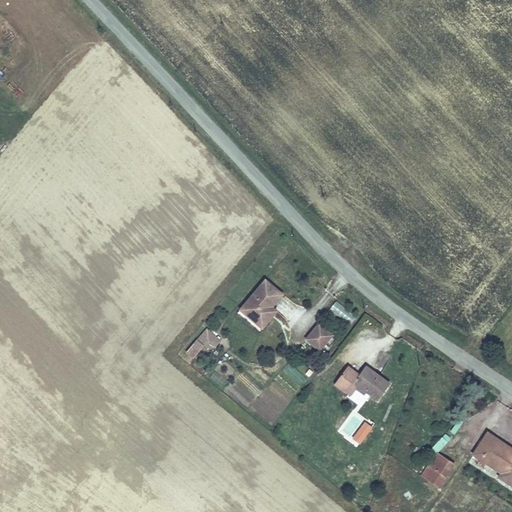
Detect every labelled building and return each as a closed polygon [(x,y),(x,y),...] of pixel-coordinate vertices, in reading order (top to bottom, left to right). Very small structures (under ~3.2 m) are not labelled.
[(273,310),(284,298),(267,282),(241,312),(258,327),(265,319),(273,310)] [(270,323),(278,314),(273,310),(265,319),(270,323)] [(320,353),(334,338),(321,326),(307,341),(320,353)] [(194,358),(205,346),(198,340),(187,352),(194,358)] [(289,363),(282,370),(301,386),(307,378),(289,363)] [(391,384),(366,367),(360,375),(349,368),(337,385),(348,393),(355,383),(382,400),(391,384)] [(242,377),(234,386),(249,400),(258,391),(242,377)] [(455,435),(462,420),(456,417),(449,432),(455,435)] [(359,444),(371,426),(363,420),(350,439),(359,444)] [(438,453),(449,437),(442,432),(431,448),(438,453)] [(511,484),(511,454),(487,438),(474,458),(500,474),(498,479),(511,486),(511,484)] [(438,488),(451,466),(436,455),(419,479),(435,490),(438,488)]
